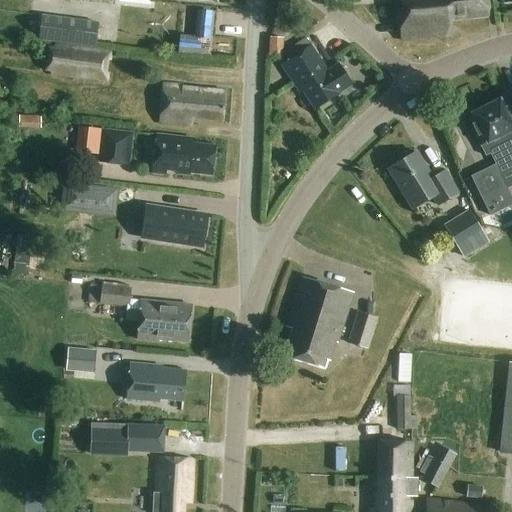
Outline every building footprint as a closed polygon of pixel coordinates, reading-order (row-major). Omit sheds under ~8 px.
[(488,16),(485,0),(396,0),(401,41),(444,36),(451,20),(488,16)] [(41,16),(38,40),(95,48),(98,23),(41,16)] [(108,49),(112,32),(102,30),(99,46),(108,49)] [(270,38),(268,56),(282,57),(284,39),(270,38)] [(47,46),(43,72),(50,73),(49,77),(108,85),(109,74),(107,73),(109,62),(110,62),(112,52),(54,44),(53,47),(47,46)] [(327,73),(311,47),(281,66),(299,94),(304,91),(315,110),(339,95),(338,94),(352,85),(339,65),(327,73)] [(225,92),(163,86),(159,125),(191,128),(192,119),(222,122),(225,92)] [(508,112),(502,100),(481,110),(477,109),(472,111),(471,115),(469,116),(475,129),(473,130),(481,146),(486,144),(501,174),(511,168),(511,113),(511,111),(508,112)] [(19,116),(19,128),(41,128),(41,116),(19,116)] [(99,154),(102,128),(79,125),(76,152),(99,154)] [(99,154),(98,161),(131,164),(134,131),(102,128),(99,154)] [(469,165),(480,160),(466,132),(455,137),(469,165)] [(193,139),(156,136),(152,175),(165,176),(166,172),(178,173),(178,176),(189,177),(189,174),(212,177),(215,147),(193,145),(193,139)] [(431,179),(415,152),(387,170),(411,210),(432,197),(438,206),(457,194),(443,171),(431,179)] [(470,177),(490,216),(511,205),(511,200),(495,165),(470,177)] [(122,187),(100,185),(98,201),(121,203),(122,187)] [(444,226),(460,251),(494,230),(478,204),(444,226)] [(154,208),(149,240),(202,247),(206,216),(154,208)] [(13,278),(27,280),(31,241),(16,239),(13,278)] [(353,294),(303,278),(287,328),(292,330),(283,357),(322,369),(325,362),(329,363),(335,345),(337,345),(353,294)] [(87,303),(101,305),(102,286),(89,285),(87,303)] [(126,307),(130,307),(131,300),(132,289),(126,288),(102,286),(101,305),(126,307)] [(126,307),(125,321),(138,323),(137,340),(159,342),(159,340),(188,343),(191,306),(140,301),(131,300),(130,307),(126,307)] [(357,312),(347,343),(368,349),(377,318),(357,312)] [(68,349),(67,371),(94,373),(96,351),(68,349)] [(122,388),(123,358),(97,357),(96,388),(122,388)] [(397,361),(397,391),(411,391),(411,361),(397,361)] [(511,362),(508,362),(498,453),(511,454),(511,362)] [(162,367),(129,364),(126,401),(159,404),(159,399),(182,401),(185,372),(162,370),(162,367)] [(396,397),(397,430),(417,430),(417,416),(410,416),(409,397),(396,397)] [(127,453),(164,454),(165,426),(127,425),(126,453),(127,453)] [(379,442),(378,478),(410,479),(411,443),(379,442)] [(448,466),(435,459),(424,480),(437,487),(448,466)] [(192,461),(158,460),(155,511),(182,511),(182,505),(190,505),(192,461)] [(417,479),(410,479),(378,478),(378,495),(376,495),(376,510),(370,510),(370,511),(410,511),(411,502),(408,502),(408,497),(416,498),(417,479)] [(483,487),(467,486),(465,498),(481,500),(483,487)] [(480,511),(481,507),(425,502),(424,511),(480,511)]
